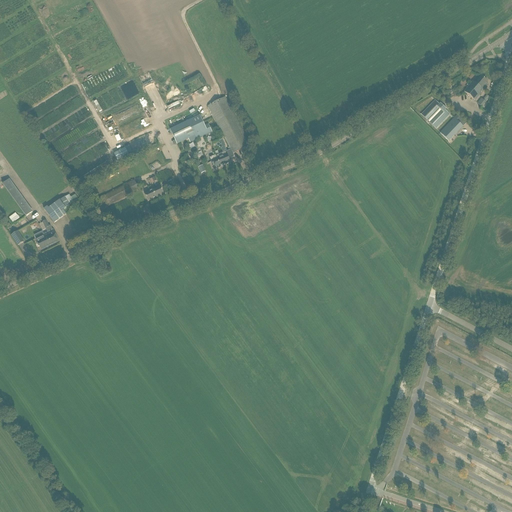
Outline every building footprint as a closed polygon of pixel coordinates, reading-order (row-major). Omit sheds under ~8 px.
[(464,92),(475,101),(484,90),(481,88),(487,82),(481,76),(475,83),(473,81),(464,92)] [(477,103),(479,105),(482,107),(489,98),(486,96),(483,100),(481,99),(477,103)] [(221,100),(208,106),(216,121),(230,149),(231,150),(233,154),(250,145),(247,141),(232,112),(225,97),(222,99),(221,100)] [(448,113),(445,110),(446,109),(440,103),(439,104),(436,102),(422,116),(427,121),(434,113),(437,115),(430,123),(434,128),(448,113)] [(449,141),(466,123),(457,115),(440,133),(449,141)] [(199,116),(170,130),(175,141),(172,142),(174,145),(177,144),(177,145),(195,136),(197,140),(201,138),(200,137),(202,136),(203,137),(211,133),(208,128),(206,129),(199,116)] [(123,158),(128,156),(125,148),(113,153),(116,161),(123,157),(123,158)] [(215,155),(210,158),(211,162),(214,169),(230,163),(227,156),(233,154),(231,150),(216,156),(215,155)] [(171,178),(168,169),(157,173),(161,182),(171,178)] [(128,171),(92,190),(96,197),(132,178),(128,171)] [(3,184),(26,217),(32,212),(9,180),(3,184)] [(134,181),(99,199),(103,208),(139,190),(134,181)] [(144,194),(146,197),(148,202),(164,194),(160,186),(153,190),(152,189),(148,191),(149,192),(144,194)] [(66,215),(63,210),(71,205),(71,204),(74,202),(69,195),(65,197),(64,197),(48,209),(47,208),(44,210),(44,209),(44,210),(54,223),(65,215),(66,215)] [(12,222),(19,218),(15,213),(8,217),(12,222)] [(53,231),(36,239),(38,243),(37,244),(38,247),(39,246),(41,250),(59,242),(53,231)] [(11,236),(18,246),(23,243),(16,233),(11,236)] [(97,262),(101,271),(108,267),(103,258),(97,262)]
